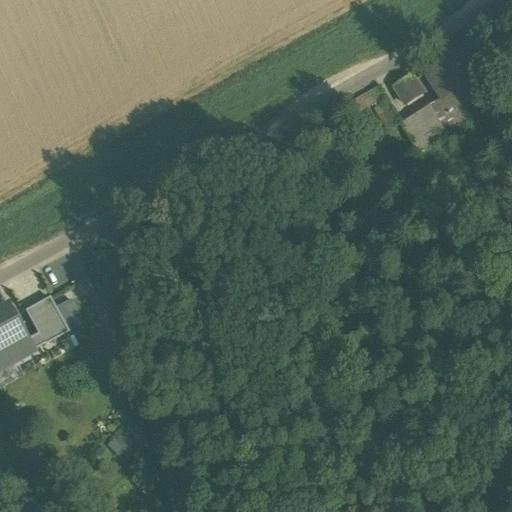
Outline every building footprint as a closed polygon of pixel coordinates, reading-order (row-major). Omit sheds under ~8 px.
[(466,52),(451,60),(465,85),(480,77),(466,52)] [(451,60),(429,74),(443,99),(465,85),(451,60)] [(411,78),(395,88),(407,108),(423,98),(411,78)] [(402,124),(420,155),(472,124),(454,93),(402,124)] [(27,343),(33,353),(67,334),(48,300),(25,313),(38,336),(27,343)] [(0,372),(33,353),(27,343),(6,306),(0,309),(0,372)]
